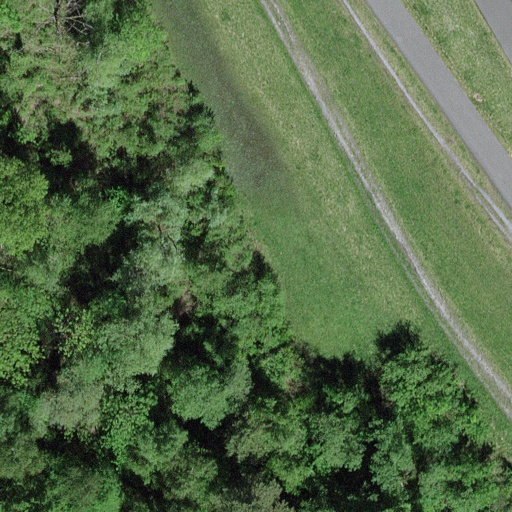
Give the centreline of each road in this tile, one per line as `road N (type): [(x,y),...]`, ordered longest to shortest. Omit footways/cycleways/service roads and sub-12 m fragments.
road 1 (track): [(511,403),(434,305),(273,0)]
road 2 (track): [(379,0),(511,186)]
